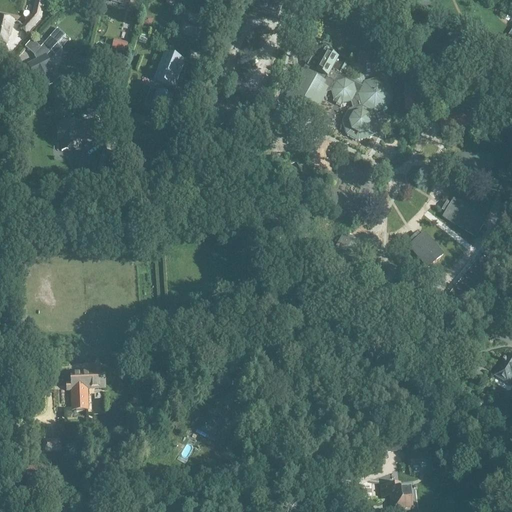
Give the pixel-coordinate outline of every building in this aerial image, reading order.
[(20,29),(27,35),(41,19),(45,2),(35,0),(31,15),(20,29)] [(279,16),(284,2),(277,0),(253,0),(251,6),(279,16)] [(0,43),(7,45),(10,29),(12,29),(14,21),(0,17),(0,43)] [(140,25),(149,28),(151,21),(150,19),(146,17),(142,19),(140,25)] [(183,22),(178,34),(197,40),(203,42),(207,31),(201,29),(183,22)] [(52,70),(46,57),(65,36),(57,29),(40,49),(32,40),(25,48),(34,56),(36,61),(28,65),(34,78),(36,77),(42,90),(56,83),(50,71),(52,70)] [(112,50),(126,53),(128,44),(114,41),(112,50)] [(323,48),(317,60),(310,57),(297,82),(293,89),(292,89),(285,101),(295,106),(296,104),(305,109),(303,111),(313,116),(324,96),(323,94),(331,91),(334,100),(342,104),(350,102),(353,110),(349,111),(343,122),(347,135),(358,141),(371,138),(377,126),(376,122),(384,119),(381,111),(386,110),(392,99),(388,86),(377,80),(364,83),(361,87),(336,73),(342,63),(336,59),(327,54),(329,51),(328,49),(326,48),(323,48)] [(165,94),(151,89),(144,105),(166,114),(173,98),(172,97),(169,96),(171,89),(175,91),(176,89),(174,89),(176,83),(184,62),(164,54),(164,55),(167,57),(157,82),(167,86),(167,87),(167,88),(165,94)] [(87,63),(94,65),(96,59),(89,57),(87,63)] [(447,118),(458,101),(452,97),(441,115),(447,118)] [(458,101),(447,118),(453,122),(464,105),(458,101)] [(88,116),(111,113),(110,103),(87,106),(88,116)] [(118,144),(126,114),(114,111),(105,141),(118,144)] [(461,126),(465,132),(481,119),(476,113),(461,126)] [(485,124),(481,119),(465,132),(469,137),(485,124)] [(75,150),(80,150),(80,140),(99,139),(98,124),(78,125),(78,123),(60,124),(60,128),(58,128),(59,143),(61,143),(61,151),(66,151),(68,154),(74,153),(75,150)] [(150,154),(150,152),(159,152),(159,145),(167,145),(167,136),(134,137),(135,152),(143,152),(143,154),(145,155),(149,155),(150,154)] [(477,150),(495,142),(493,136),(474,143),(477,150)] [(495,142),(477,150),(479,157),(498,149),(495,142)] [(424,183),(431,172),(415,163),(402,184),(413,191),(419,180),(424,183)] [(283,184),(299,171),(294,166),(278,178),(283,184)] [(303,177),(299,171),(283,184),(287,189),(303,177)] [(396,176),(392,181),(397,185),(401,180),(396,176)] [(294,197),(298,203),(314,190),(309,184),(294,197)] [(318,196),(314,190),(298,203),(302,208),(318,196)] [(487,199),(507,204),(509,198),(489,192),(487,199)] [(507,204),(487,199),(485,206),(505,211),(507,204)] [(475,213),(472,219),(489,230),(493,224),(475,213)] [(485,236),(489,230),(472,219),(468,225),(485,236)] [(323,243),(338,230),(333,224),(318,238),(323,243)] [(342,235),(338,230),(323,243),(327,249),(342,235)] [(453,235),(467,250),(472,245),(459,230),(453,235)] [(462,255),(467,250),(453,235),(448,240),(462,255)] [(342,261),(348,264),(358,246),(352,243),(342,261)] [(365,250),(358,246),(348,264),(355,268),(365,250)] [(438,250),(431,252),(438,271),(445,269),(438,250)] [(438,271),(431,252),(425,255),(432,274),(438,271)] [(377,277),(382,257),(375,255),(370,275),(377,277)] [(418,256),(411,257),(413,277),(420,277),(418,256)] [(389,259),(382,257),(377,277),(384,278),(389,259)] [(406,278),(413,277),(411,257),(403,258),(406,278)] [(511,357),(509,356),(496,376),(502,380),(503,380),(504,380),(505,380),(506,380),(507,380),(508,380),(509,379),(510,379),(511,379),(511,377),(511,376),(511,357)] [(92,374),(71,375),(71,383),(72,392),(73,411),(76,411),(76,413),(84,412),(84,411),(86,410),(85,389),(87,389),(104,388),(104,373),(103,373),(102,373),(102,368),(93,369),(93,374),(92,374)] [(225,421),(207,412),(198,430),(216,439),(225,421)] [(41,440),(42,453),(61,453),(61,440),(41,440)] [(412,442),(370,448),(372,462),(381,461),(380,450),(386,449),(387,454),(412,450),(412,442)] [(444,471),(442,454),(431,456),(433,472),(444,471)] [(394,485),(379,486),(381,498),(391,497),(392,511),(395,511),(413,510),(410,490),(400,491),(400,487),(394,487),(394,485)]
